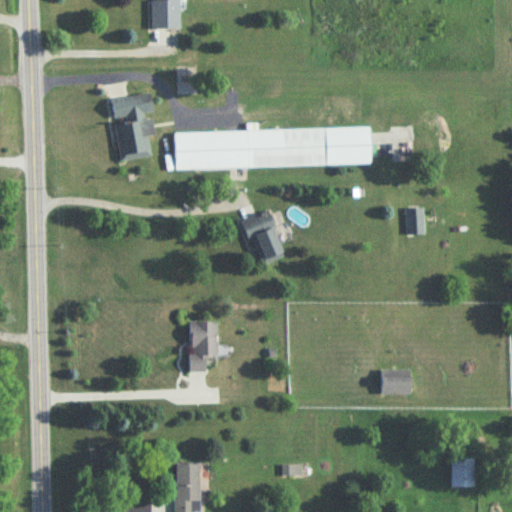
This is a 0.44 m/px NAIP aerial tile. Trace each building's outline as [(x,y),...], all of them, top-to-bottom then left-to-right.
[(151,30),(179,30),(179,0),(155,0),(155,1),(151,1),(151,30)] [(119,162),(149,159),(147,136),(154,136),(152,116),(150,95),(111,99),(113,122),(115,122),(119,162)] [(174,133),(175,171),(370,167),(369,129),(174,133)] [(423,210),(405,210),(405,236),(423,236),(423,210)] [(259,267),(283,258),(267,213),(242,222),(259,267)] [(217,323),(189,324),(189,374),(205,374),(205,357),(217,357),(217,323)] [(409,372),(381,372),(381,395),(409,395),(409,372)] [(473,459),(450,460),(450,489),(473,489),(473,459)] [(199,511),(200,465),(175,465),(174,511),(199,511)]
